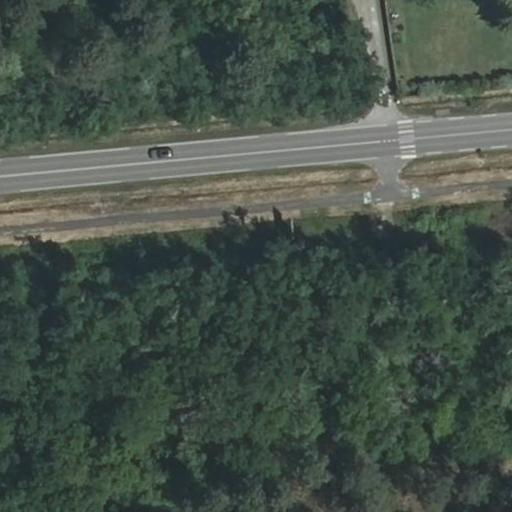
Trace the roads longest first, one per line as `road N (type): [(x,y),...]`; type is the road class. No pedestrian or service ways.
road 1 (primary): [(0,167),(511,127)]
road 2 (unknown): [(369,0),(389,136)]
